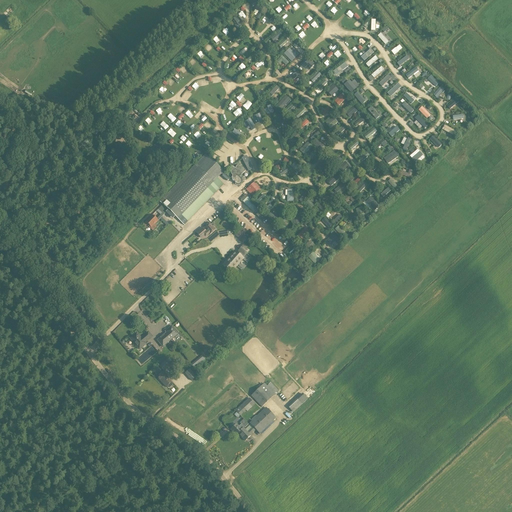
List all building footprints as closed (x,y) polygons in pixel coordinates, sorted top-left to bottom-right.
[(238,28),(247,20),(241,12),(231,20),(238,28)] [(272,41),(282,36),(280,32),(270,37),(272,41)] [(385,44),(388,42),(381,33),(377,36),(385,44)] [(280,48),(288,41),(285,38),(277,45),(280,48)] [(399,44),(391,51),(394,55),(402,48),(399,44)] [(371,48),(360,57),(363,61),(374,52),(371,48)] [(284,54),(291,60),(295,56),(288,49),(284,54)] [(282,62),(285,65),(288,62),(282,55),(276,61),(279,64),(282,62)] [(368,68),(378,59),(375,56),(365,64),(368,68)] [(407,56),(397,62),(399,66),(409,60),(407,56)] [(307,59),(300,67),(306,73),(313,64),(307,59)] [(371,81),(384,70),(381,66),(368,78),(371,81)] [(415,78),(421,74),(416,67),(405,74),(408,79),(413,75),(415,78)] [(288,78),(291,81),(300,74),(297,70),(288,78)] [(318,73),(308,81),(311,84),(321,76),(318,73)] [(319,91),(327,83),(324,80),(315,88),(319,91)] [(349,80),(343,85),(351,94),(356,89),(349,80)] [(390,97),(401,86),(398,83),(387,93),(390,97)] [(271,97),(279,88),(276,85),(268,94),(271,97)] [(326,91),(331,97),(338,91),(333,85),(326,91)] [(441,86),(433,95),(437,98),(445,89),(441,86)] [(361,105),(365,102),(358,91),(354,94),(361,105)] [(403,96),(411,103),(414,100),(406,93),(403,96)] [(338,106),(345,98),(341,94),(333,102),(338,106)] [(276,104),(283,109),(290,100),(284,95),(279,101),(276,98),(273,101),(276,104)] [(455,99),(447,106),(450,109),(458,102),(455,99)] [(404,102),(401,105),(411,113),(414,110),(404,102)] [(290,114),(297,106),(293,103),(286,111),(290,114)] [(352,106),(345,112),(350,117),(357,111),(352,106)] [(368,109),(374,119),(378,117),(372,106),(368,109)] [(418,110),(426,119),(430,115),(422,106),(418,110)] [(302,108),(297,112),(300,116),(305,111),(302,108)] [(424,128),(428,125),(418,115),(415,118),(424,128)] [(328,128),(337,124),(334,117),(325,122),(328,128)] [(302,128),(309,123),(306,119),(299,125),(302,128)] [(386,130),(390,137),(399,131),(395,124),(386,130)] [(444,125),(442,130),(453,135),(455,130),(444,125)] [(363,135),(366,139),(377,131),(374,127),(363,135)] [(170,128),(167,132),(171,136),(175,131),(170,128)] [(430,139),(438,148),(442,145),(433,136),(430,139)] [(382,138),(374,146),(376,149),(381,144),(383,146),(387,143),(382,138)] [(226,139),(222,142),(226,147),(230,144),(226,139)] [(358,144),(354,139),(347,145),(351,150),(358,144)] [(299,150),(304,155),(312,146),(307,142),(299,150)] [(410,155),(415,163),(424,157),(418,149),(410,155)] [(310,160),(316,153),(313,150),(307,157),(310,160)] [(387,163),(398,157),(395,151),(383,157),(387,163)] [(368,152),(358,156),(361,163),(371,159),(368,152)] [(184,225),(223,185),(217,178),(223,172),(205,155),(160,201),(163,204),(168,210),(184,225)] [(344,161),(338,167),(344,172),(349,165),(344,161)] [(295,162),(290,166),(297,173),(302,168),(295,162)] [(233,167),(230,168),(231,172),(231,174),(233,176),(232,178),(233,180),(234,182),(236,184),(236,183),(238,184),(240,184),(241,181),(241,179),(242,179),(243,181),(244,182),(246,181),(244,177),(243,177),(241,175),(245,171),(242,167),(238,166),(236,166),(235,169),(233,167)] [(280,176),(289,171),(287,167),(278,173),(280,176)] [(408,173),(402,171),(401,176),(411,178),(412,170),(409,170),(408,173)] [(335,175),(327,181),(330,186),(338,179),(335,175)] [(355,187),(361,180),(358,177),(352,184),(355,187)] [(391,178),(388,181),(394,189),(397,186),(391,178)] [(363,181),(356,189),(360,192),(367,185),(363,181)] [(253,197),(255,195),(260,191),(259,191),(261,189),(255,182),(246,190),(253,197)] [(338,195),(347,188),(343,182),(334,190),(338,195)] [(389,187),(380,193),(382,197),(391,191),(389,187)] [(305,192),(298,200),(301,202),(308,195),(305,192)] [(263,194),(256,201),(258,204),(266,197),(263,194)] [(343,198),(348,204),(353,200),(348,194),(343,198)] [(375,210),(380,205),(370,196),(365,201),(375,210)] [(249,201),(245,205),(254,213),(257,209),(251,203),(252,202),(250,200),(249,201)] [(308,200),(305,203),(311,209),(314,206),(308,200)] [(160,215),(157,219),(158,221),(168,210),(163,204),(156,211),(160,215)] [(353,214),(355,219),(359,218),(360,221),(366,219),(362,207),(354,209),(356,213),(353,214)] [(257,209),(254,213),(262,221),(266,218),(262,214),(263,214),(258,209),(257,209)] [(271,212),(269,215),(275,220),(278,218),(271,212)] [(335,224),(342,217),(340,214),(332,221),(335,224)] [(152,216),(146,222),(151,227),(150,228),(153,231),(156,227),(154,225),(158,221),(157,219),(153,215),(152,216)] [(209,235),(215,230),(209,223),(203,228),(206,231),(205,232),(202,228),(196,233),(200,238),(204,235),(206,236),(208,234),(209,235)] [(297,235),(301,239),(309,231),(305,227),(297,235)] [(239,240),(246,232),(242,228),(235,236),(239,240)] [(325,241),(330,246),(338,238),(333,233),(325,241)] [(309,240),(304,245),(310,250),(315,245),(309,240)] [(242,257),(248,250),(243,246),(237,253),(235,251),(223,265),(231,272),(243,258),(242,257)] [(307,256),(314,264),(320,260),(313,252),(307,256)] [(165,333),(156,340),(163,348),(179,334),(172,325),(164,332),(165,333)] [(145,343),(152,337),(148,332),(141,338),(137,333),(130,338),(139,349),(146,344),(145,343)] [(164,372),(171,365),(166,359),(159,366),(164,372)] [(190,369),(185,374),(188,377),(193,373),(190,369)] [(169,388),(172,385),(172,384),(171,382),(163,372),(157,377),(166,387),(168,388),(169,388)] [(261,407),(278,391),(271,383),(267,386),(264,383),(264,384),(251,396),(261,407)] [(293,413),(308,399),(302,394),(288,407),(293,413)] [(247,411),(255,404),(249,398),(235,410),(240,416),(246,410),(247,411)] [(259,434),(276,418),(266,408),(249,423),(259,434)] [(242,429),(236,424),(230,429),(236,435),(238,433),(245,441),(250,435),(243,428),(242,429)]
